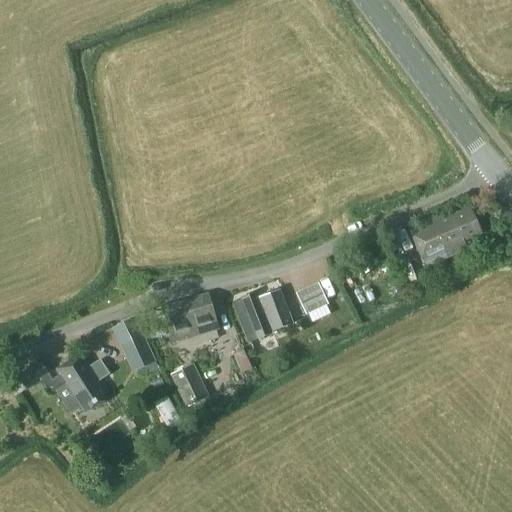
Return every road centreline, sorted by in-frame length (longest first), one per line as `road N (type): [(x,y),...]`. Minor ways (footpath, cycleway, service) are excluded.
road 1 (residential): [(0,357),(186,285),(306,259),(499,175)]
road 2 (secondary): [(499,175),(367,0)]
